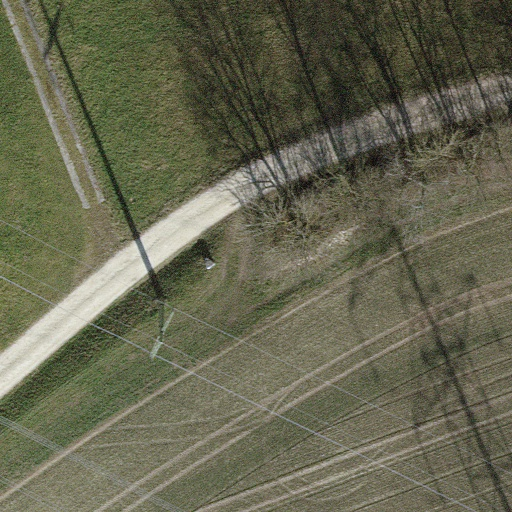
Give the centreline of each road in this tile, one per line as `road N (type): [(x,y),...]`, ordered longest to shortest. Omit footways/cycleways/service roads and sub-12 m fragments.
road 1 (track): [(0,371),(220,200),(401,119),(511,85)]
road 2 (track): [(10,0),(118,272)]
